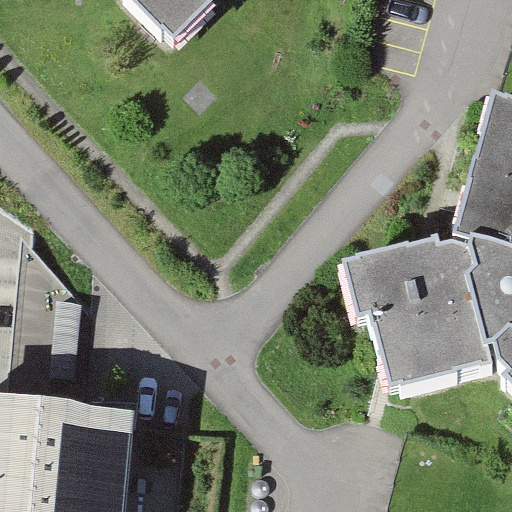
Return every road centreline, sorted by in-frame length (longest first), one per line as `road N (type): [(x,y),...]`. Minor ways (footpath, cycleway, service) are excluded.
road 1 (residential): [(179,325),(222,338),(258,327),(442,104),(470,0)]
road 2 (residential): [(0,134),(179,325)]
road 3 (residential): [(179,325),(327,483),(322,511)]
